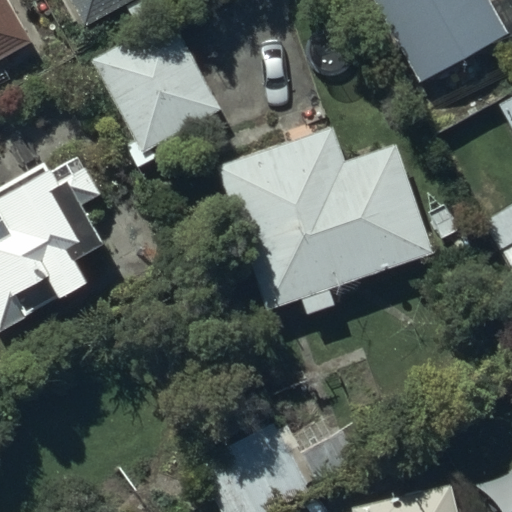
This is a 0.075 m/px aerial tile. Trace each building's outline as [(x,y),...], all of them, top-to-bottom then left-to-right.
[(0,0),(0,65),(29,50),(1,0),(0,0)] [(79,0),(92,21),(130,0),(79,0)] [(478,0),(383,0),(429,83),(502,43),(478,0)] [(168,26),(98,65),(145,149),(215,111),(168,26)] [(511,107),(503,113),(511,128),(511,107)] [(430,258),(396,161),(343,179),(330,142),(226,177),(272,312),(430,258)] [(0,333),(85,284),(72,262),(101,245),(79,207),(100,194),(77,155),(48,172),(42,163),(0,187),(0,333)] [(230,451),(199,468),(222,511),(274,511),(362,466),(343,430),(301,452),(288,426),(280,430),(275,421),(227,446),(230,451)] [(456,511),(452,494),(373,511),(456,511)]
